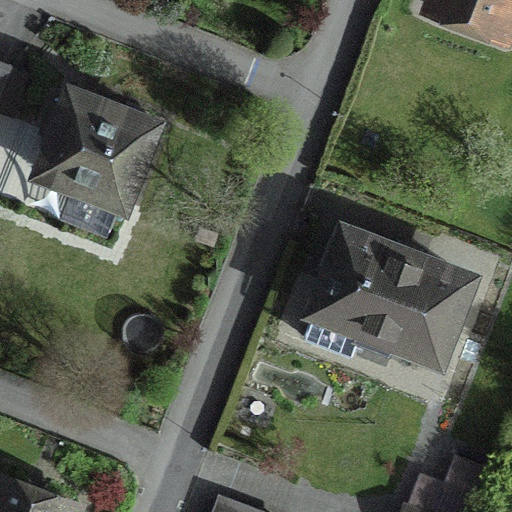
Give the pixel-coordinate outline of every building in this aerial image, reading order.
[(511,0),(433,0),(432,4),(503,31),(511,8),(511,0)] [(0,60),(0,110),(11,115),(27,74),(10,67),(11,64),(0,60)] [(72,93),(43,168),(121,199),(150,124),(72,93)] [(468,276),(345,229),(315,307),(304,335),(351,353),(358,335),(387,346),(391,337),(437,355),(468,276)] [(0,340),(6,343),(33,274),(0,261),(0,340)] [(71,511),(74,506),(0,477),(0,511),(71,511)] [(453,511),(456,504),(428,493),(420,511),(419,511),(407,507),(404,511),(453,511)] [(255,511),(233,503),(228,511),(255,511)]
